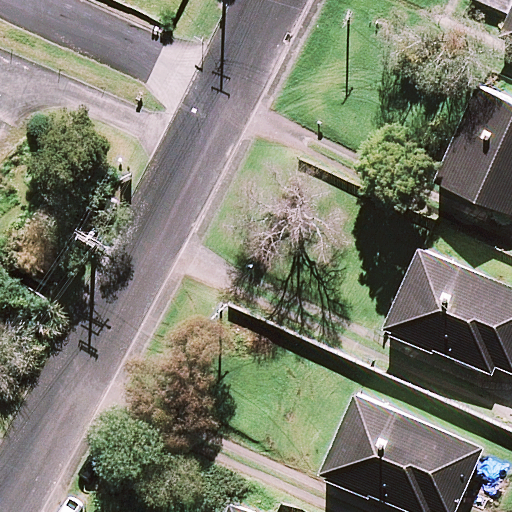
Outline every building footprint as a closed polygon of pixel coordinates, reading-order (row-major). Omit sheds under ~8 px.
[(511,5),(511,0),(475,0),(509,13),(511,5)] [(511,100),(482,88),(442,183),(511,212),(511,100)] [(511,287),(425,251),(392,332),(511,381),(511,287)] [(461,511),(486,449),(360,399),(329,478),(415,511),(461,511)] [(251,511),(220,501),(216,511),(251,511)]
